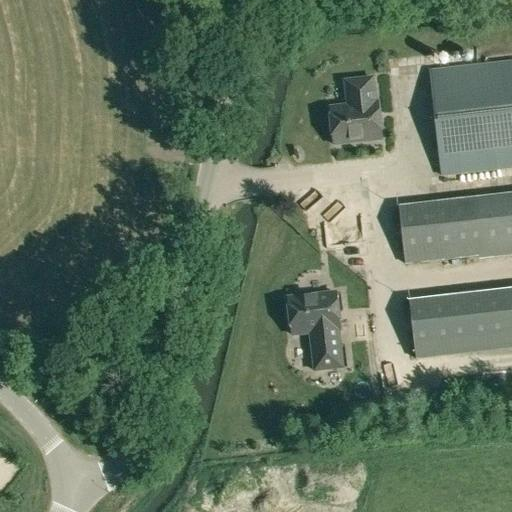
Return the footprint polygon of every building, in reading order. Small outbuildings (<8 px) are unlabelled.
[(511,64),(431,73),(443,176),(511,168),(511,64)] [(352,106),(330,108),(334,146),(381,141),(377,103),(375,103),(373,79),(345,82),(345,83),(349,83),(352,106)] [(511,196),(479,200),(399,208),(405,264),(511,252),(511,196)] [(310,334),(315,372),(342,369),(338,331),(340,331),(336,294),(288,299),(292,336),(310,334)] [(511,294),(413,305),(419,363),(511,352),(511,294)]
